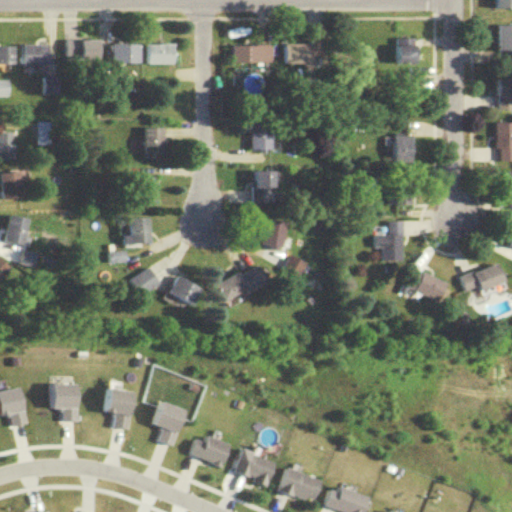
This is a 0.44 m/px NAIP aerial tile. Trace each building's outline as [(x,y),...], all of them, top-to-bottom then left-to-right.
[(511,0),(491,0),(492,14),(511,13),(511,0)] [(511,29),(495,30),(495,57),(511,57),(511,29)] [(393,69),(411,69),(411,44),(393,44),(393,69)] [(94,45),(73,45),(73,65),(94,65),(94,45)] [(136,47),(108,47),(108,66),(136,66),(136,47)] [(229,67),(271,67),(271,47),(229,47),(229,67)] [(309,68),(309,47),(282,47),(282,68),(309,68)] [(171,48),(144,48),(144,69),(171,69),(171,48)] [(0,68),(9,69),(9,50),(0,49),(0,68)] [(46,49),(19,49),(19,70),(46,70),(46,49)] [(493,115),(511,115),(511,77),(493,77),(493,115)] [(411,117),(411,79),(391,79),(391,117),(411,117)] [(8,84),(0,83),(0,101),(8,101),(8,84)] [(268,154),(268,127),(248,127),(248,154),(268,154)] [(493,127),(493,166),(511,166),(511,127),(493,127)] [(160,159),(160,132),(139,132),(139,159),(160,159)] [(0,136),(0,165),(11,165),(11,136),(0,136)] [(409,138),(390,138),(390,167),(409,167),(409,138)] [(249,206),(268,206),(268,174),(249,174),(249,206)] [(0,202),(18,202),(18,177),(0,176),(0,202)] [(152,209),(152,181),(133,181),(133,209),(152,209)] [(408,208),(407,193),(388,194),(388,209),(408,208)] [(26,247),(23,220),(3,222),(5,249),(26,247)] [(120,239),(120,248),(146,248),(146,221),(124,221),(124,239),(120,239)] [(370,253),(377,253),(377,266),(399,266),(399,225),(385,225),(385,239),(370,239),(370,253)] [(31,256),(20,257),(21,270),(32,269),(31,256)] [(301,269),(286,259),(277,273),(293,283),(301,269)] [(0,284),(9,276),(0,267),(0,284)] [(210,287),(218,307),(262,288),(254,269),(210,287)] [(500,286),(495,269),(457,281),(463,298),(500,286)] [(435,306),(443,288),(409,272),(400,289),(435,306)] [(135,301),(154,289),(145,273),(125,284),(135,301)] [(159,303),(183,317),(196,294),(172,280),(159,303)] [(191,443),(184,459),(217,472),(226,450),(202,440),(199,447),(191,443)] [(243,465),(235,462),(229,477),(261,491),(271,469),(246,458),(243,465)] [(273,495),(307,509),(316,485),(282,472),(273,495)] [(319,511),(320,511),(359,511),(364,502),(335,490),(333,495),(326,493),(319,511)]
